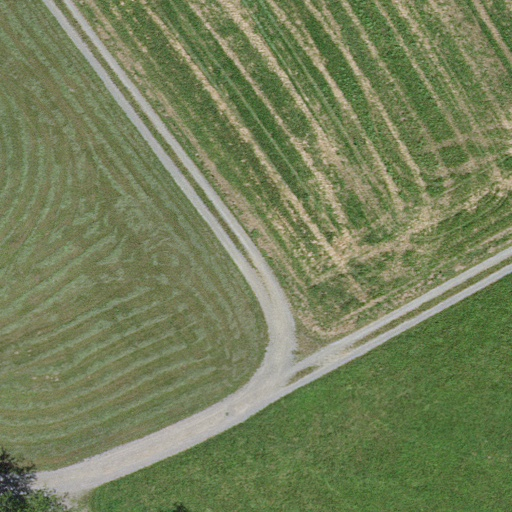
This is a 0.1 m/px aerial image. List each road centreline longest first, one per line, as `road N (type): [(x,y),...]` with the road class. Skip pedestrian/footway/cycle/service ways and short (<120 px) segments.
road 1 (track): [(65,0),(245,233),(286,305),(278,366),(250,402),(150,448),(11,485)]
road 2 (track): [(278,366),(511,253)]
